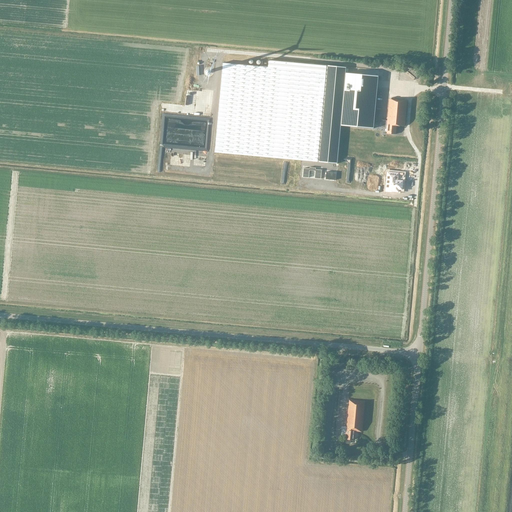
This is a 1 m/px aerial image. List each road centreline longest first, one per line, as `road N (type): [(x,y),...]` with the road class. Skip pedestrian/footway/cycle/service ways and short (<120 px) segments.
road 1 (unclassified): [(419,353),(0,317)]
road 2 (tertiary): [(419,353),(452,0)]
road 3 (unknown): [(444,86),(420,86),(410,97),(407,130),(418,151),(418,178),(409,194),(302,184)]
road 4 (tertiary): [(404,511),(419,353)]
